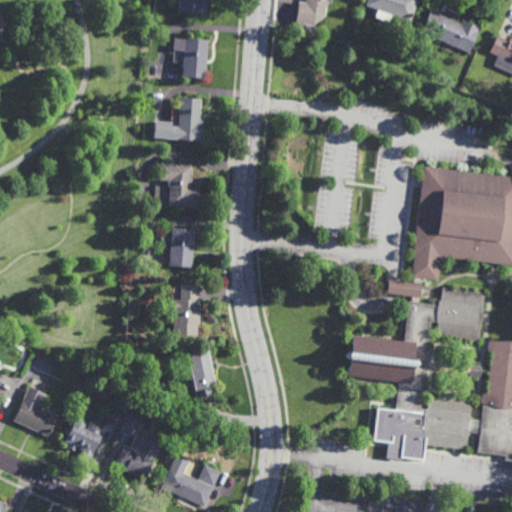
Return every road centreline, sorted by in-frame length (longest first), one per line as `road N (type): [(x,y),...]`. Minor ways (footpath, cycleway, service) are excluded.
road 1 (residential): [(259,0),(241,235),(272,424),(259,511)]
road 2 (residential): [(0,458),(114,511)]
